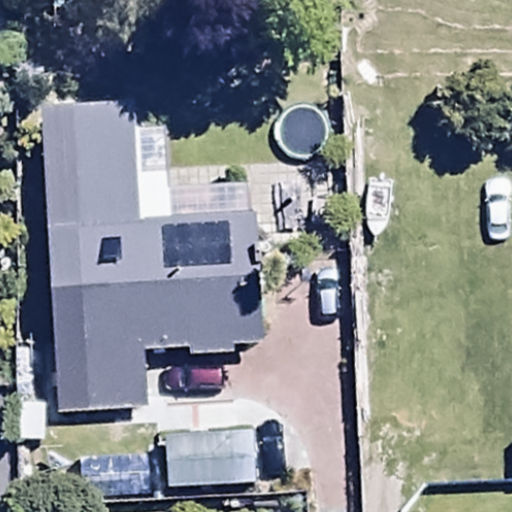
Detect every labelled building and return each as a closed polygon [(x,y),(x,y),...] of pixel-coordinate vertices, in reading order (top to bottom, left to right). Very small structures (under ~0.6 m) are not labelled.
[(126,96),(64,101),(74,342),(50,343),(53,412),(145,409),(142,346),(186,345),(187,356),(229,354),(228,340),(249,339),(244,215),(131,219),(126,96)] [(511,243),(498,244),(503,339),(511,338),(511,243)] [(493,245),(462,247),(465,322),(497,320),(493,245)] [(249,492),(248,434),(159,435),(159,494),(249,492)] [(418,511),(417,442),(363,442),(363,511),(418,511)]
